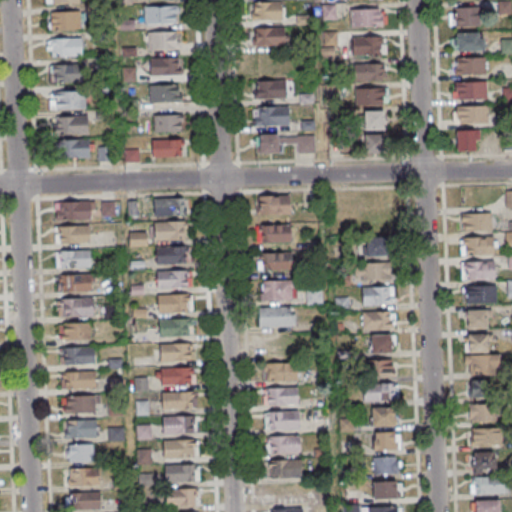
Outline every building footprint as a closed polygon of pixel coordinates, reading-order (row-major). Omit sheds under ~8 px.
[(250,20),(282,20),(282,1),(250,1),(250,20)] [(143,5),(143,24),(176,24),(176,5),(143,5)] [(453,6),(453,26),(480,26),(480,6),(453,6)] [(350,8),(350,26),(383,26),(383,8),(350,8)] [(49,28),(80,28),(80,10),(49,10),(49,28)] [(284,27),(250,27),(250,46),(284,46),(284,27)] [(177,31),(147,31),(147,49),(177,49),(177,31)] [(483,32),(453,32),(453,50),(483,50),(483,32)] [(352,54),(384,54),(384,36),(352,36),(352,54)] [(81,37),(48,37),(48,55),(81,55),(81,37)] [(511,39),(501,40),(501,54),(511,53),(511,39)] [(283,54),(252,54),(252,72),(283,72),(283,54)] [(180,74),(180,57),(145,57),(145,74),(180,74)] [(485,74),(485,57),(453,57),(453,74),(485,74)] [(50,81),(84,81),(84,63),(50,63),(50,81)] [(355,63),(355,80),(383,80),(383,63),(355,63)] [(285,98),(285,80),(254,80),(254,98),(285,98)] [(453,81),(453,99),(486,99),(486,81),(453,81)] [(181,84),(148,84),(148,101),(181,101),(181,84)] [(354,87),(354,104),(386,104),(386,87),(354,87)] [(50,91),(50,108),(85,108),(85,91),(50,91)] [(254,105),(254,125),(288,125),(288,105),(254,105)] [(488,124),(488,106),(454,106),(454,124),(488,124)] [(384,110),(365,110),(365,130),(384,130),(384,110)] [(153,114),(153,131),(182,131),(182,114),(153,114)] [(55,134),(87,134),(87,115),(55,115),(55,134)] [(475,130),(455,130),(455,152),(475,152),(475,130)] [(256,133),(256,153),(279,153),(279,133),(256,133)] [(364,134),(364,153),(384,153),(384,134),(364,134)] [(296,152),(315,152),(315,135),(285,135),(285,143),(296,143),(296,152)] [(88,139),(60,139),(60,157),(88,157),(88,139)] [(184,139),(151,139),(151,156),(184,157),(184,139)] [(112,159),(112,147),(100,147),(100,159),(112,159)] [(257,196),(288,195),(288,212),(258,213),(257,196)] [(151,198),(181,198),(182,215),(151,216),(151,198)] [(100,216),(115,216),(115,200),(100,200),(100,216)] [(54,201),(54,219),(93,219),(93,201),(54,201)] [(459,213),(489,212),(490,230),(459,231),(459,213)] [(152,222),(183,222),(183,239),(153,240),(152,222)] [(258,225),(288,224),(289,241),(258,242),(258,225)] [(88,225),(55,225),(55,243),(88,243),(88,225)] [(131,245),(145,245),(145,233),(131,233),(131,245)] [(390,237),(362,237),(362,255),(390,255),(390,237)] [(462,237),(492,237),(492,254),(462,255),(462,237)] [(154,247),(184,246),(184,263),(154,264),(154,247)] [(56,250),(56,267),(90,267),(90,250),(56,250)] [(259,252),(290,251),(290,269),(260,269),(259,252)] [(462,261),(493,260),(493,278),(463,279),(462,261)] [(357,262),(357,279),(392,279),(392,262),(357,262)] [(155,271),(185,270),(186,288),(155,289),(155,271)] [(91,291),(91,274),(58,274),(58,291),(91,291)] [(348,284),(348,276),(340,276),(340,284),(348,284)] [(260,281),(290,281),(290,298),(260,299),(260,281)] [(464,285),(495,285),(495,302),(465,303),(464,285)] [(362,286),(362,304),(392,304),(392,286),(362,286)] [(322,287),(306,287),(306,303),(322,303),(322,287)] [(155,295),(186,294),(186,312),(156,312),(155,295)] [(58,297),(58,316),(92,316),(92,297),(58,297)] [(336,297),(336,309),(347,309),(347,297),(336,297)] [(257,308),(288,307),(288,325),(258,325),(257,308)] [(487,328),(487,309),(466,309),(466,328),(487,328)] [(362,310),(362,328),(393,328),(393,310),(362,310)] [(157,319),(187,318),(188,335),(158,336),(157,319)] [(58,323),(58,340),(90,340),(90,323),(58,323)] [(488,333),(466,333),(466,352),(488,352),(488,333)] [(395,334),(369,334),(369,353),(395,353),(395,334)] [(157,343),(188,343),(188,360),(158,361),(157,343)] [(94,347),(60,347),(60,364),(94,364),(94,347)] [(467,356),(498,355),(498,372),(468,373),(467,356)] [(362,360),(392,359),(393,377),(362,377),(362,360)] [(265,363),(295,362),(295,380),(265,381),(265,363)] [(159,368),(189,367),(190,385),(159,386),(159,368)] [(95,372),(60,372),(60,389),(95,389),(95,372)] [(467,381),(467,398),(488,398),(488,381),(467,381)] [(361,384),(391,383),(392,400),(362,401),(361,384)] [(265,387),(296,387),(296,404),(266,405),(265,387)] [(160,392),(190,391),(191,409),(160,410),(160,392)] [(62,396),(62,413),(98,412),(98,396),(62,396)] [(470,404),(494,403),(494,421),(471,422),(470,404)] [(370,408),(393,408),(394,425),(370,426),(370,408)] [(267,411),(297,410),(298,428),(267,429),(267,411)] [(161,417),(191,416),(192,433),(162,434),(161,417)] [(96,437),(96,419),(64,419),(64,437),(96,437)] [(134,425),(149,425),(149,440),(134,440),(134,425)] [(470,428),(500,427),(501,445),(470,445),(470,428)] [(369,432),(393,431),(393,449),(370,449),(369,432)] [(267,436),(297,435),(298,453),(267,453),(267,436)] [(161,441),(191,440),(192,457),(161,458),(161,441)] [(66,461),(93,461),(93,444),(66,444),(66,461)] [(473,472),(496,472),(496,453),(473,453),(473,472)] [(370,457),(394,456),(394,474),(371,474),(370,457)] [(269,460),(299,459),(299,477),(269,478),(269,460)] [(163,465),(193,464),(194,481),(163,482),(163,465)] [(99,485),(99,468),(68,468),(68,485),(99,485)] [(470,495),(504,495),(504,478),(470,478),(470,495)] [(371,481),(394,481),(395,498),(371,499),(371,481)] [(302,485),(271,485),(271,503),(302,503),(302,485)] [(164,489),(195,488),(195,506),(165,507),(164,489)] [(100,509),(100,492),(74,492),(74,509),(100,509)] [(470,511),(499,511),(499,501),(471,501),(470,511)]
